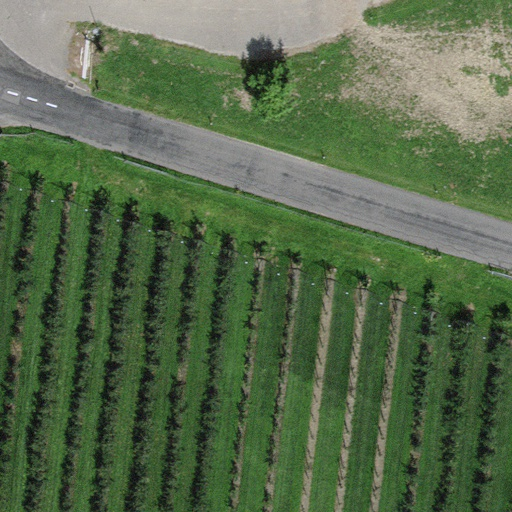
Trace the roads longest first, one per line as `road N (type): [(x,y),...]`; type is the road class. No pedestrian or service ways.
road 1 (unclassified): [(0,90),(511,245)]
road 2 (track): [(327,0),(237,10),(41,0)]
